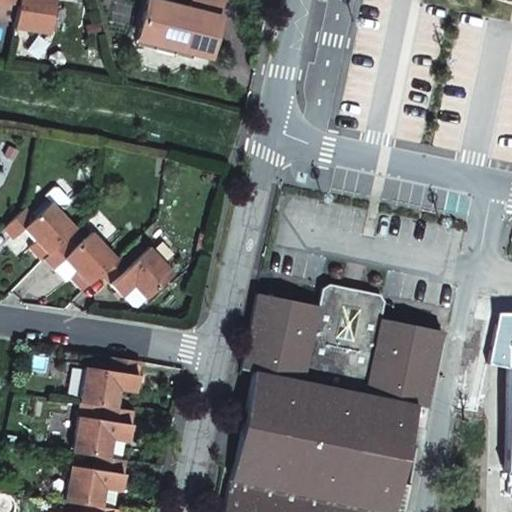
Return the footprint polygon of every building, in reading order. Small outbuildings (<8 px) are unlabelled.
[(10,0),(0,0),(0,19),(8,21),(10,6),(10,0)] [(10,0),(10,6),(8,21),(7,26),(43,32),(47,0),(10,0)] [(213,17),(217,2),(210,0),(185,0),(183,10),(146,0),(142,0),(134,33),(171,42),(168,54),(188,58),(189,54),(205,58),(215,18),(213,17)] [(131,44),(168,54),(171,42),(134,33),(131,44)] [(41,259),(64,236),(73,228),(48,202),(32,218),(22,208),(0,228),(0,231),(9,241),(20,230),(32,242),(26,248),(38,261),(41,259)] [(99,272),(114,259),(89,233),(74,246),(64,236),(41,259),(52,269),(56,265),(81,290),(99,272)] [(129,264),(119,253),(114,259),(99,272),(121,296),(124,294),(134,305),(138,306),(172,273),(147,246),(129,264)] [(413,404),(425,406),(440,331),(379,318),(382,300),(377,294),(328,284),(320,288),(316,305),(254,293),(238,369),(250,371),(221,511),(403,511),(408,486),(396,484),(413,404)] [(84,365),(78,404),(102,407),(116,409),(118,391),(134,393),(138,363),(110,358),(108,368),(84,365)] [(71,453),(95,457),(109,459),(121,461),(124,441),(127,441),(131,411),(116,409),(102,407),(78,404),(71,453)] [(103,508),(117,510),(124,461),(121,461),(109,459),(95,457),(94,467),(70,464),(65,502),(89,506),(103,508)]
